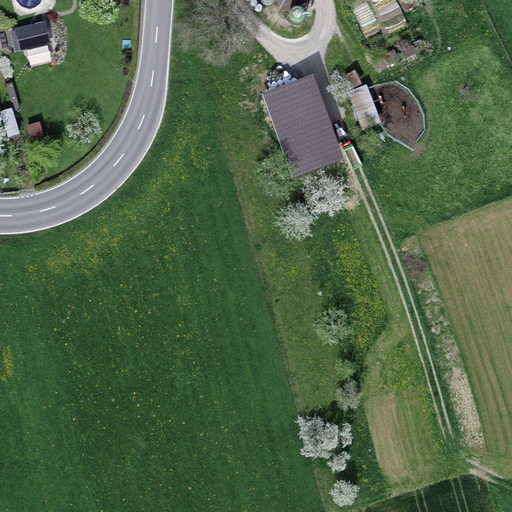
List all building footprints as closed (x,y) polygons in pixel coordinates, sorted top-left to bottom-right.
[(279,0),(284,11),(311,0),(279,0)] [(295,26),(301,25),(305,19),(304,13),(299,9),(292,10),(288,15),(289,22),(295,26)] [(18,49),(52,43),(48,21),(14,27),(18,49)] [(324,126),(310,85),(282,95),(297,136),(324,126)] [(365,87),(350,93),(364,128),(378,123),(365,87)] [(7,94),(0,96),(0,120),(1,122),(14,119),(7,94)]
